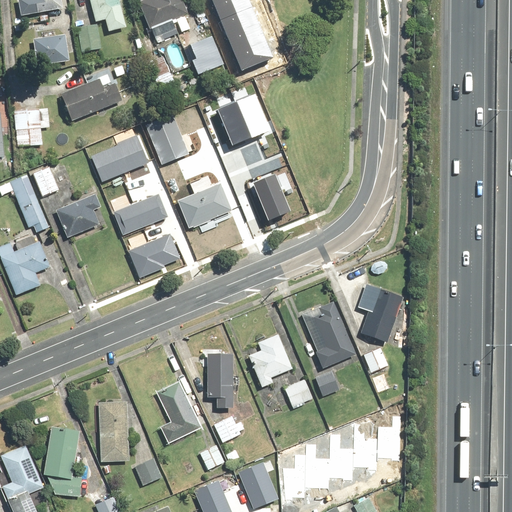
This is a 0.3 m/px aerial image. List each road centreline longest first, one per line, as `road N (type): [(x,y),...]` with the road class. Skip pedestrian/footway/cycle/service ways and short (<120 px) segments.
road 1 (residential): [(387,0),(376,177),(351,225),(309,251),(0,377)]
road 2 (motorway): [(461,511),(465,0)]
